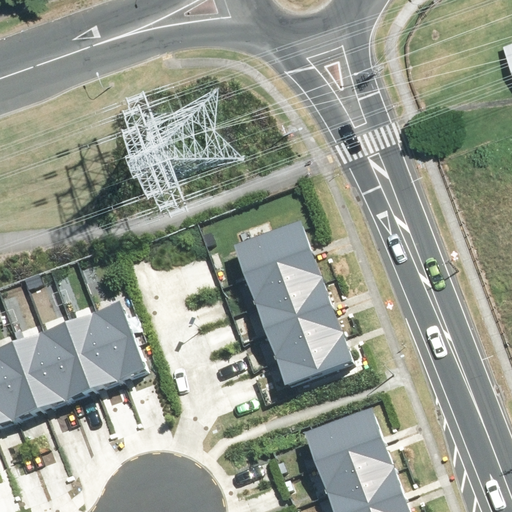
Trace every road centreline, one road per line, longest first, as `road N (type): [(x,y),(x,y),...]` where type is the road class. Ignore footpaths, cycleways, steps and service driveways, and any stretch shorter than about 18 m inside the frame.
road 1 (secondary): [(511,504),(369,143)]
road 2 (secondary): [(279,29),(98,44)]
road 3 (secondary): [(369,143),(303,68),(282,31)]
road 4 (secondary): [(352,3),(369,143)]
